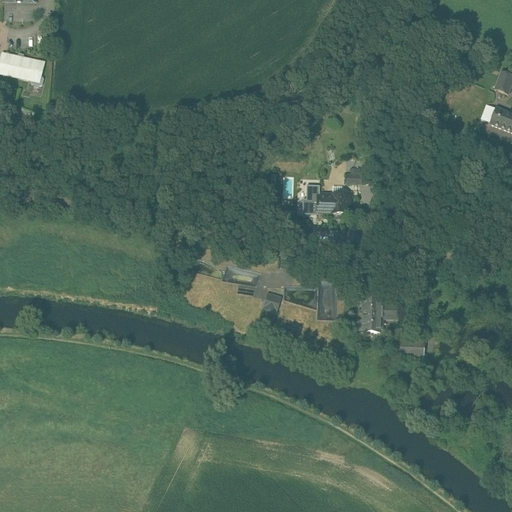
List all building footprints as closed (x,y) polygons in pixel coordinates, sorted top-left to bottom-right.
[(46,69),(2,59),(0,68),(0,80),(32,88),(41,90),(42,83),(46,69)] [(511,87),(511,79),(501,75),(494,94),(508,99),(511,87)] [(45,85),(42,83),(41,90),(32,88),(31,90),(33,91),(42,93),(44,92),(45,85)] [(511,118),(496,113),(489,130),(511,138),(511,118)] [(354,177),(346,176),(346,186),(365,187),(366,177),(363,177),(354,177)] [(319,189),(306,188),(306,203),(303,203),(303,212),(312,213),(312,216),(317,216),(318,197),(319,197),(319,189)] [(319,197),(318,197),(317,216),(331,217),(332,197),(319,197)] [(349,198),(332,197),(331,217),(349,217),(349,209),(350,209),(350,203),(349,203),(349,198)] [(365,268),(357,268),(356,284),(364,284),(364,282),(365,282),(365,268)] [(365,282),(364,282),(364,284),(364,300),(363,299),(363,324),(363,334),(363,335),(380,335),(380,319),(380,318),(383,318),(383,309),(380,309),(381,292),(380,292),(380,283),(365,282)] [(268,295),(264,309),(275,312),(279,299),(268,295)] [(400,307),(385,306),(383,309),(383,318),(380,318),(380,319),(382,319),(382,320),(400,321),(400,307)] [(397,342),(397,355),(402,355),(402,359),(413,359),(414,343),(397,342)]
